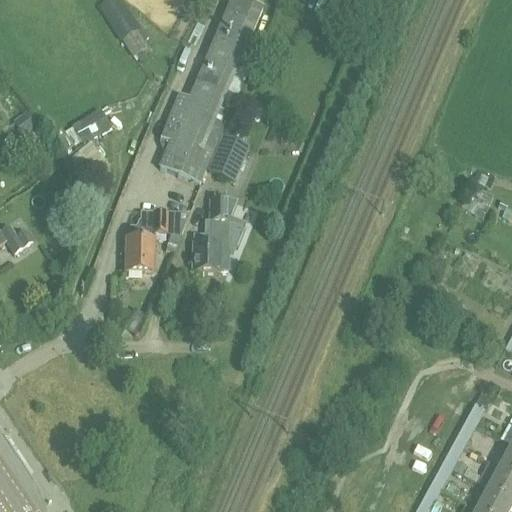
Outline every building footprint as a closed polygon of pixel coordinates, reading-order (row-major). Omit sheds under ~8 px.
[(200,189),(206,175),(221,139),(249,75),(238,70),(263,12),(235,0),(230,0),(188,101),(178,97),(159,141),(160,142),(159,145),(162,153),(165,154),(158,171),(200,189)] [(108,10),(117,28),(135,18),(126,1),(108,10)] [(121,42),(133,60),(147,50),(136,33),(121,42)] [(245,114),(259,121),(264,110),(250,103),(245,114)] [(97,112),(72,128),(73,129),(82,144),(85,149),(110,132),(97,112)] [(14,124),(24,137),(39,127),(29,113),(14,124)] [(82,144),(73,129),(65,134),(73,149),(82,144)] [(66,154),(73,149),(65,134),(62,131),(53,137),(54,138),(66,154)] [(10,147),(16,155),(29,145),(23,137),(10,147)] [(249,151),(221,139),(206,175),(234,186),(249,151)] [(78,170),(91,185),(99,179),(86,163),(78,170)] [(462,211),(467,214),(475,219),(478,214),(485,218),(490,208),(478,201),(477,204),(472,201),(468,199),(462,211)] [(192,276),(219,277),(219,274),(227,274),(229,204),(209,204),(208,239),(194,239),(194,246),(193,246),(192,276)] [(125,275),(152,276),(153,237),(167,237),(167,217),(141,216),(140,231),(130,231),(130,243),(126,243),(125,275)] [(175,220),(175,234),(188,234),(188,220),(175,220)] [(0,248),(5,246),(13,258),(33,246),(25,234),(16,240),(9,229),(0,234),(0,248)] [(165,254),(174,257),(179,240),(170,237),(165,254)] [(451,271),(445,268),(444,267),(437,279),(440,281),(444,283),(451,271)] [(441,295),(431,290),(423,305),(433,310),(441,295)] [(219,326),(226,332),(233,323),(225,317),(219,326)] [(474,407),(465,424),(475,430),(485,413),(474,407)] [(465,424),(453,446),(464,452),(475,430),(465,424)] [(453,446),(441,467),(452,473),(464,452),(453,446)] [(499,471),(511,478),(511,450),(499,471)] [(441,467),(430,489),(440,495),(452,473),(441,467)] [(468,469),(463,478),(476,486),(480,479),(475,477),(477,474),(468,469)] [(487,492),(511,506),(511,478),(499,471),(487,492)] [(430,489),(418,510),(420,511),(431,511),(440,495),(430,489)] [(476,511),(509,511),(511,508),(511,506),(487,492),(476,511)]
